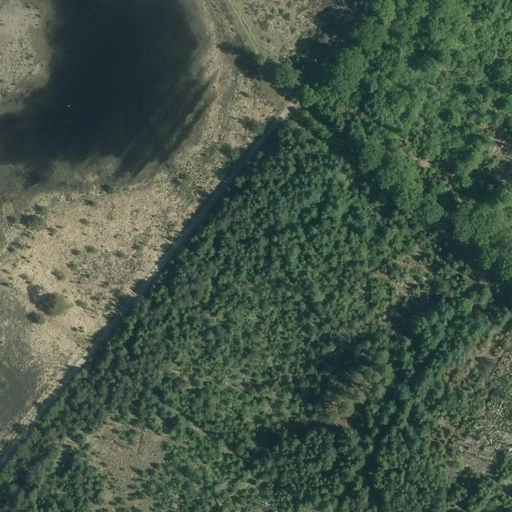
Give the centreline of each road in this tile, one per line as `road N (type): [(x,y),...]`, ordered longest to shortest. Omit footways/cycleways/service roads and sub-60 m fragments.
road 1 (track): [(0,465),(286,113)]
road 2 (track): [(286,113),(511,288)]
road 3 (track): [(286,113),(376,0)]
